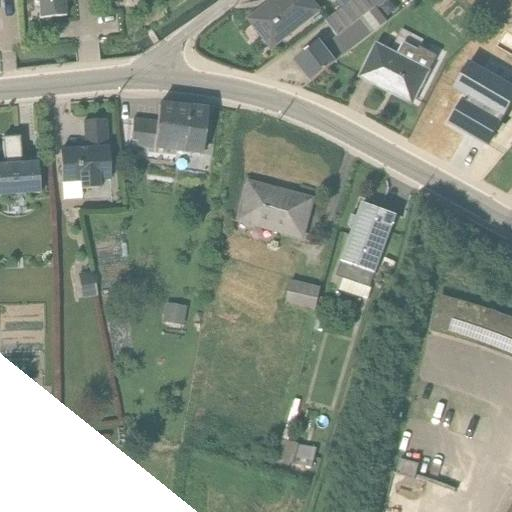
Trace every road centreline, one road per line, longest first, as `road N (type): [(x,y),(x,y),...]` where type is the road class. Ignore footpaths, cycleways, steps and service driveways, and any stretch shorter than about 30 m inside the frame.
road 1 (tertiary): [(153,82),(261,97),(328,123),(511,224)]
road 2 (tertiary): [(0,87),(153,82)]
